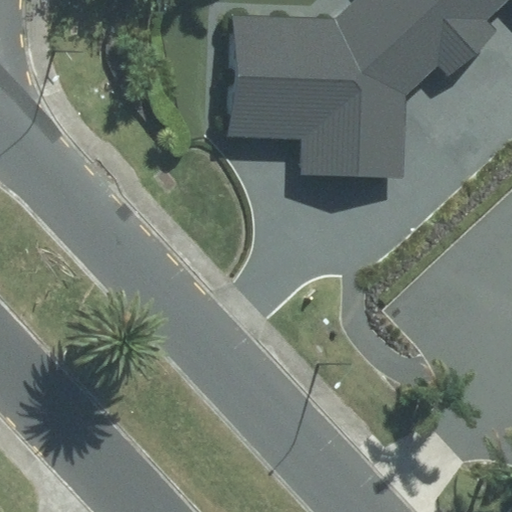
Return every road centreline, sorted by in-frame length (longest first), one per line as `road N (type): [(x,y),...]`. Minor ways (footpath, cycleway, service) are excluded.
road 1 (tertiary): [(48,185),(346,511)]
road 2 (tertiary): [(149,511),(0,358)]
road 3 (secondary): [(8,0),(9,80),(48,185)]
